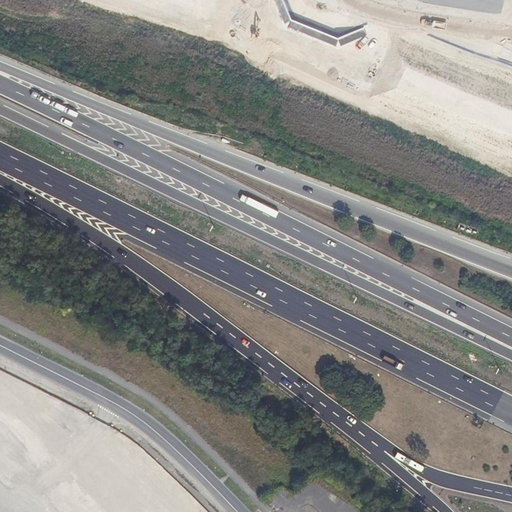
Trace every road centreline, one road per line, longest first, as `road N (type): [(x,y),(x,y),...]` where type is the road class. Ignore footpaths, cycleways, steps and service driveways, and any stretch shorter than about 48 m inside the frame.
road 1 (motorway): [(511,336),(0,79)]
road 2 (motorway): [(0,157),(511,410)]
road 3 (trunk): [(511,356),(0,113)]
road 4 (motorway): [(511,268),(0,63)]
road 5 (motorway): [(0,180),(103,237),(394,459)]
road 6 (motorway): [(394,459),(442,481),(511,494)]
